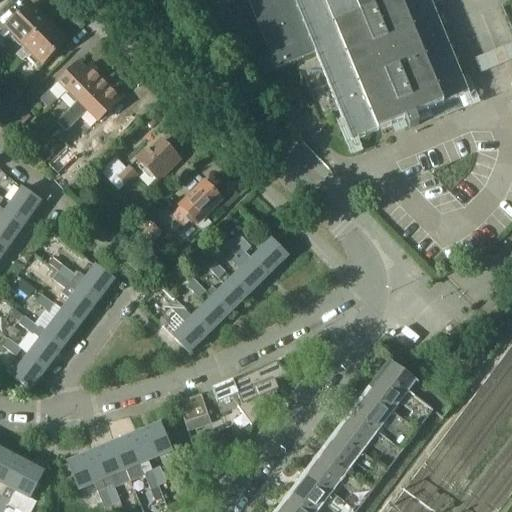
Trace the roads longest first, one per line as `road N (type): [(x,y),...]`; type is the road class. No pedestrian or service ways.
road 1 (residential): [(370,289),(356,243),(119,0)]
road 2 (residential): [(54,410),(136,280),(133,261),(0,152)]
road 3 (residential): [(370,289),(202,373),(54,410)]
road 4 (residential): [(370,289),(367,323),(225,511)]
